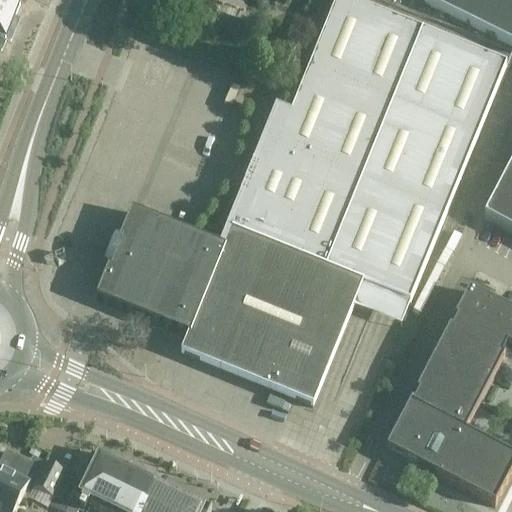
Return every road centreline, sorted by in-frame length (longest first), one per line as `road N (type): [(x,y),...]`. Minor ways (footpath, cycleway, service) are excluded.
road 1 (secondary): [(280,470),(20,358)]
road 2 (primary): [(0,257),(83,0)]
